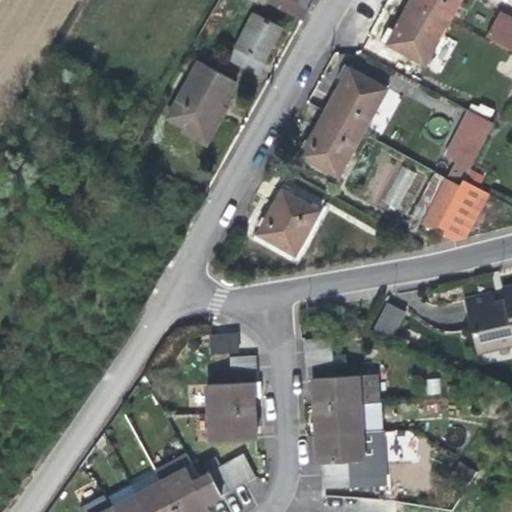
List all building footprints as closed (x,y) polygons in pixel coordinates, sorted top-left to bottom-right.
[(264,0),(302,21),(309,8),(296,1),(296,0),(264,0)] [(425,65),(450,20),(412,0),(411,0),(402,16),(394,31),(388,28),(381,41),(425,65)] [(412,0),(450,20),(460,0),(412,0)] [(511,18),(500,12),(486,36),(511,50),(511,18)] [(257,74),(281,28),(253,14),(236,48),(221,40),(216,51),(230,59),(229,60),(257,74)] [(198,61),(166,117),(185,128),(184,130),(207,143),(223,114),(219,112),(222,107),(225,108),(239,84),(198,61)] [(325,111),(363,132),(388,87),(345,64),(337,77),(342,80),(336,92),(325,111)] [(456,162),(447,178),(458,184),(467,168),(470,169),(493,123),(469,110),(445,156),(456,162)] [(314,131),(300,156),(338,177),(363,132),(325,111),(314,131)] [(401,197),(414,174),(404,168),(390,191),(401,197)] [(447,178),(423,224),(435,230),(461,185),(458,184),(447,178)] [(465,238),(488,193),(463,180),(461,185),(435,230),(455,240),(465,238)] [(270,211),(257,234),(295,255),(320,211),(282,190),(270,211)] [(511,291),(503,293),(505,301),(500,302),(494,303),(492,293),(464,300),(477,353),(511,345),(511,291)] [(375,327),(393,336),(405,313),(388,304),(375,327)] [(211,354),(238,352),(237,332),(210,334),(211,354)] [(332,351),(332,338),(305,339),(305,352),(332,351)] [(333,364),(332,351),(305,352),(306,365),(333,364)] [(231,383),(252,382),(258,381),(256,355),(229,357),(231,383)] [(307,378),(312,378),(334,377),(333,364),(306,365),(307,378)] [(362,375),(364,404),(378,403),(376,374),(362,375)] [(364,404),(362,375),(334,377),(312,378),(313,391),(314,406),(364,404)] [(260,381),(258,381),(252,382),(253,398),(261,397),(260,390),(260,381)] [(253,398),(252,382),(231,383),(206,385),(210,442),(256,439),(255,416),(253,398)] [(378,403),(364,404),(365,431),(382,430),(380,403),(378,403)] [(315,422),(316,434),(365,431),(364,404),(314,406),(315,415),(315,422)] [(367,460),(349,461),(350,474),(351,487),(385,485),(382,430),(365,431),(367,460)] [(367,460),(365,431),(316,434),(316,436),(317,462),(317,463),(322,463),(349,461),(367,460)] [(317,462),(316,436),(309,436),(310,451),(311,462),(317,462)] [(245,483),(256,477),(244,453),(232,459),(245,483)] [(161,481),(177,511),(200,511),(208,508),(205,504),(211,501),(222,495),(209,471),(199,477),(187,454),(176,460),(181,470),(161,481)] [(234,489),(245,483),(232,459),(221,465),(234,489)] [(156,472),(161,481),(181,470),(176,460),(156,472)] [(323,476),(350,474),(349,461),(322,463),(323,476)] [(222,495),(234,489),(221,465),(209,471),(222,495)] [(136,494),(161,481),(156,472),(155,471),(131,484),(136,494)] [(324,489),(351,487),(350,474),(323,476),(324,489)] [(177,511),(161,481),(136,494),(145,511),(177,511)] [(108,496),(113,506),(136,494),(131,484),(108,496)] [(79,507),(81,511),(103,511),(112,508),(104,494),(79,507)] [(145,511),(136,494),(113,506),(112,508),(114,511),(145,511)]
